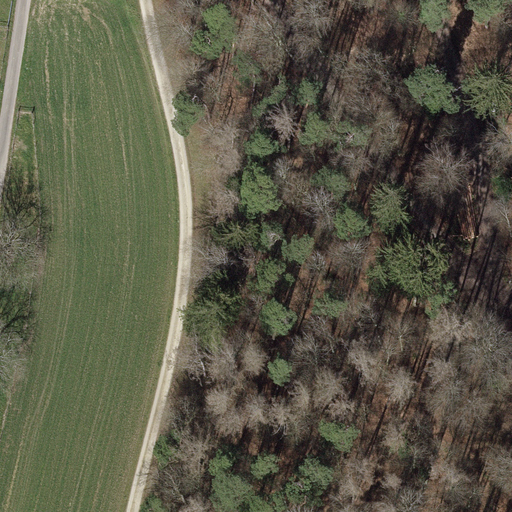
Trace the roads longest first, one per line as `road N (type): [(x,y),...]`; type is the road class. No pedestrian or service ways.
road 1 (track): [(137,511),(187,253),(183,154),(148,0)]
road 2 (track): [(492,305),(423,220),(273,0)]
road 3 (track): [(492,305),(474,125),(432,0)]
road 4 (residential): [(0,184),(23,0)]
